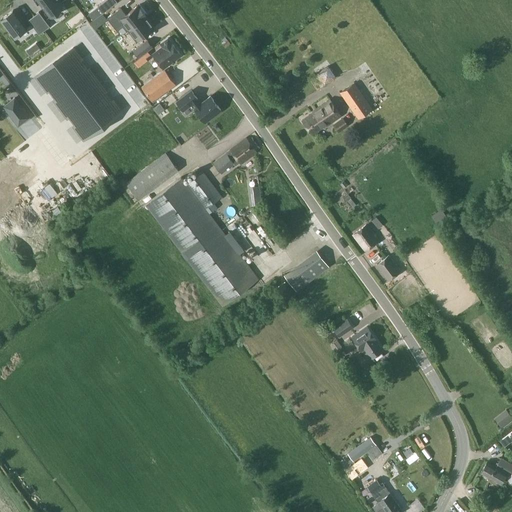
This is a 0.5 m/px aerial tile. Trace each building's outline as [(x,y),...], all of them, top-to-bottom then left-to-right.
[(56,0),(37,0),(50,17),(63,7),(56,0)] [(104,0),(98,6),(103,13),(117,2),(115,0),(104,0)] [(121,7),(107,17),(117,30),(123,26),(126,31),(146,16),(145,15),(146,14),(140,7),(139,7),(137,5),(126,14),(121,7)] [(13,10),(1,19),(15,38),(27,28),(13,10)] [(39,12),(34,16),(44,30),(50,26),(39,12)] [(44,30),(34,16),(28,20),(39,34),(44,30)] [(146,16),(126,31),(127,31),(128,31),(136,42),(155,28),(146,16)] [(168,38),(160,44),(163,47),(153,55),(164,69),(181,56),(168,38)] [(138,57),(153,47),(147,40),(133,50),(138,57)] [(26,50),(31,56),(41,49),(36,43),(26,50)] [(50,65),(36,75),(49,91),(51,90),(56,97),(54,99),(69,118),(70,116),(76,123),(74,125),(84,139),(121,111),(109,95),(107,96),(101,89),(103,87),(89,68),(87,70),(82,63),(84,61),(73,47),(60,58),(61,59),(56,62),(55,61),(54,62),(55,63),(51,66),(50,65)] [(327,68),(315,73),(320,84),(332,79),(327,68)] [(165,71),(143,88),(153,101),(175,84),(165,71)] [(372,108),(354,82),(340,92),(358,118),(372,108)] [(210,96),(201,104),(198,99),(191,90),(176,102),(183,111),(192,104),(195,108),(203,118),(218,106),(210,96)] [(29,117),(15,98),(4,106),(18,125),(29,117)] [(316,109),(317,110),(302,119),(312,133),(327,124),(327,125),(341,116),(330,99),(316,109)] [(160,104),(155,108),(160,115),(165,111),(160,104)] [(348,126),(343,117),(333,124),(338,132),(348,126)] [(227,154),(226,152),(213,162),(222,174),(235,164),(236,165),(240,162),(241,163),(257,152),(246,138),(231,149),(232,151),(227,154)] [(45,188),(61,210),(108,176),(92,154),(45,188)] [(138,200),(178,169),(168,155),(128,186),(138,200)] [(209,288),(222,307),(247,288),(259,280),(222,230),(209,213),(217,207),(214,203),(222,196),(203,171),(187,183),(182,177),(143,205),(144,206),(146,204),(209,288)] [(348,211),(355,205),(346,195),(340,201),(348,211)] [(365,250),(379,240),(367,224),(353,235),(365,250)] [(284,289),(319,264),(312,254),(276,278),(284,289)] [(401,271),(389,255),(376,264),(388,280),(401,271)] [(339,336),(353,327),(347,319),(334,328),(339,336)] [(365,348),(376,341),(377,340),(368,326),(352,337),(361,350),(365,348)] [(330,353),(337,350),(333,340),(326,343),(330,353)] [(376,341),(365,348),(367,352),(365,353),(369,359),(383,350),(376,341)] [(378,372),(372,364),(362,371),(368,380),(378,372)] [(494,422),(497,427),(508,420),(504,415),(494,422)] [(511,429),(499,439),(504,446),(511,440),(511,429)] [(382,452),(376,444),(370,436),(348,453),(353,461),(367,451),(373,459),(382,452)] [(491,457),(500,447),(493,442),(485,452),(491,457)] [(410,447),(403,451),(407,456),(413,452),(410,447)] [(352,479),(369,466),(362,457),(345,469),(352,479)] [(495,468),(486,463),(481,472),(501,483),(506,475),(508,476),(507,477),(511,483),(511,470),(498,463),(495,468)] [(377,479),(368,486),(373,494),(382,486),(377,479)] [(382,491),(375,496),(378,501),(382,506),(376,511),(399,511),(402,510),(390,493),(386,496),(382,491)]
